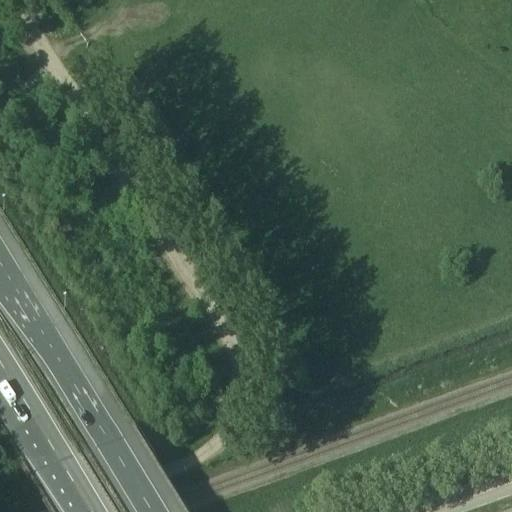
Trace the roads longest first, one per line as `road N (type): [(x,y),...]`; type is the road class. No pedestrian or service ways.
road 1 (unclassified): [(27,511),(189,453),(219,423),(235,327),(12,0)]
road 2 (trunk): [(151,511),(0,266)]
road 3 (trunk): [(0,361),(90,511)]
